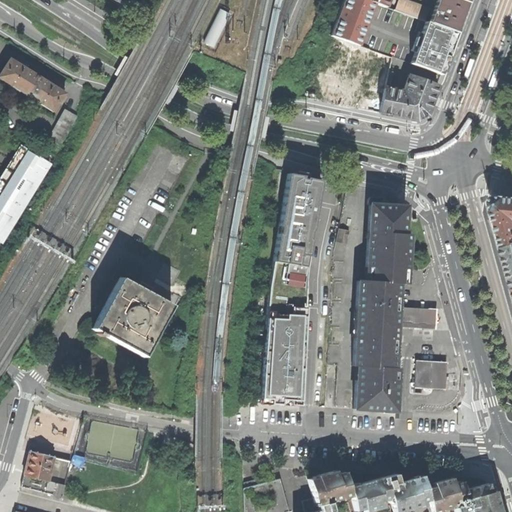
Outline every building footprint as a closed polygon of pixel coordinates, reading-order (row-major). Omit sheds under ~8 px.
[(117,5),(127,11),(134,0),(112,0),(114,1),(113,2),(117,5)] [(343,0),(331,33),(358,43),(365,25),(374,2),(369,0),(343,0)] [(412,0),(398,0),(395,9),(425,20),(429,6),(412,0)] [(462,16),(467,2),(462,0),(436,0),(429,21),(457,31),(462,16)] [(203,43),(213,48),(230,15),(220,10),(203,43)] [(448,55),(457,31),(429,21),(426,20),(411,64),(441,75),(448,55)] [(358,43),(331,33),(328,32),(303,96),(380,112),(385,87),(390,56),(358,43)] [(467,79),(474,60),(469,58),(462,77),(467,79)] [(0,73),(0,78),(53,112),(64,94),(36,76),(9,59),(0,73)] [(493,87),(500,69),(495,67),(489,86),(493,87)] [(380,112),(416,119),(427,113),(434,93),(437,85),(408,75),(403,90),(385,87),(380,112)] [(44,146),(55,153),(76,117),(65,109),(44,146)] [(511,113),(501,141),(511,144),(511,139),(511,113)] [(0,243),(1,244),(51,164),(34,154),(20,144),(0,175),(0,243)] [(302,398),(300,398),(302,369),(303,338),(305,307),(301,307),(301,305),(302,303),(303,303),(305,272),(316,204),(321,178),(305,175),(305,180),(302,179),(302,177),(287,174),(268,289),(265,329),(267,329),(267,335),(270,335),(270,343),(264,342),(259,404),(302,406),(302,398)] [(499,224),(506,249),(511,247),(511,198),(499,197),(493,202),(499,224)] [(381,198),(368,198),(367,199),(366,200),(366,205),(368,206),(366,233),(363,281),(356,281),(351,366),(355,366),(352,409),(393,411),(395,388),(396,369),(392,369),(393,343),(396,297),(397,284),(405,284),(407,235),(402,235),(403,206),(391,206),(381,205),(381,198)] [(338,229),(336,238),(346,240),(348,231),(338,229)] [(120,278),(92,329),(97,332),(96,334),(102,337),(103,335),(115,342),(142,357),(170,306),(120,278)] [(396,308),(395,327),(435,330),(436,310),(396,308)] [(445,362),(415,361),(413,393),(420,393),(421,388),(444,390),(445,376),(445,362)] [(31,452),(29,451),(25,469),(21,487),(61,497),(70,461),(55,457),(31,452)] [(329,511),(330,511),(328,502),(350,496),(354,511),(362,509),(363,511),(365,511),(382,507),(381,501),(386,500),(387,502),(390,504),(392,511),(398,511),(421,506),(420,502),(428,500),(431,511),(436,511),(454,507),(454,511),(461,511),(466,511),(466,509),(469,509),(470,511),(500,511),(495,494),(493,491),(489,492),(487,483),(475,487),(464,490),(462,481),(453,484),(451,478),(432,483),(433,486),(429,488),(426,489),(422,476),(397,483),(394,474),(348,487),(343,472),(335,474),(334,471),(323,474),(315,476),(316,477),(307,480),(312,498),(301,502),(303,511),(329,511)] [(288,511),(279,480),(259,485),(258,479),(243,483),(245,489),(243,490),(243,511),(288,511)]
